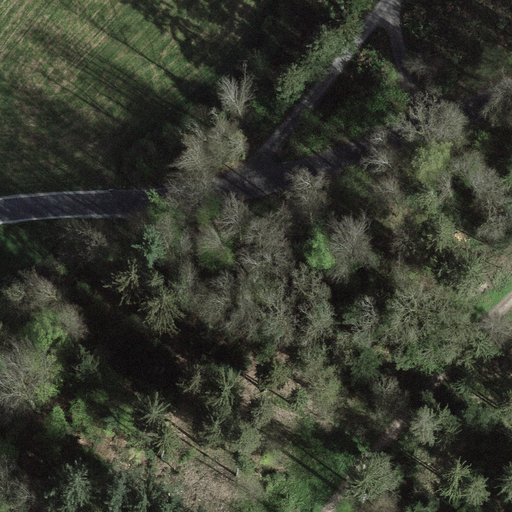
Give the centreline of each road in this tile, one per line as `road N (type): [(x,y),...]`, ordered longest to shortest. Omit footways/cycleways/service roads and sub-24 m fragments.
road 1 (unclassified): [(0,210),(308,180),(412,145),(511,98)]
road 2 (track): [(336,511),(511,298)]
road 3 (track): [(393,0),(366,49),(238,190)]
